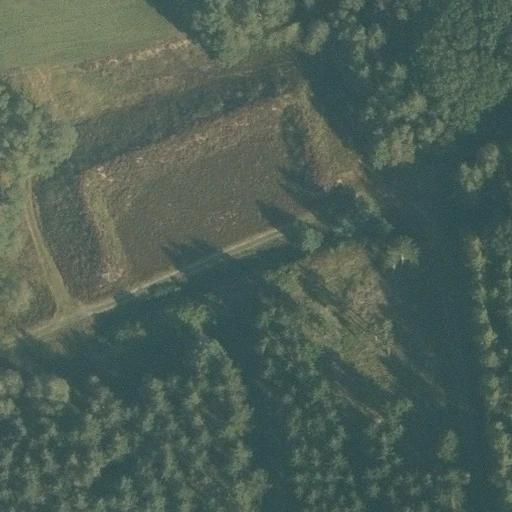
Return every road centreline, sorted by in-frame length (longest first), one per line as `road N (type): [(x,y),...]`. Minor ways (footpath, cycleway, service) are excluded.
road 1 (track): [(0,344),(443,166),(496,511)]
road 2 (track): [(66,317),(30,215),(61,103),(38,57)]
